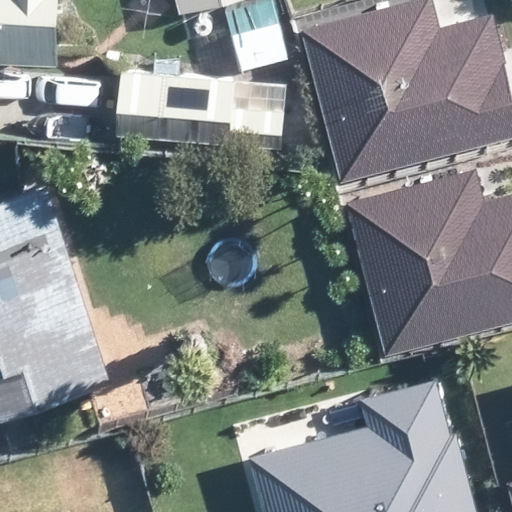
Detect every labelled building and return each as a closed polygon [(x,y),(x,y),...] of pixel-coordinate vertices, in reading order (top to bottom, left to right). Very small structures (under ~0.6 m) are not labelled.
[(47,0),(0,0),(0,55),(20,56),(46,57),(46,46),(47,0)] [(231,65),(279,52),(264,0),(242,0),(219,7),(225,27),(221,29),(222,35),(231,65)] [(511,128),(511,114),(487,10),(435,24),(429,0),(384,0),(297,21),(333,171),(511,128)] [(281,79),(126,69),(114,67),(113,77),(109,130),(203,137),(276,142),(281,79)] [(511,313),(511,189),(483,196),(474,162),(345,195),(381,345),(511,313)] [(80,313),(38,188),(35,179),(10,188),(0,191),(0,407),(20,401),(79,381),(100,374),(80,313)] [(480,511),(446,363),(370,380),(380,425),(259,453),(272,511),(480,511)] [(147,389),(155,399),(168,401),(179,394),(182,380),(174,368),(161,367),(150,375),(147,389)]
